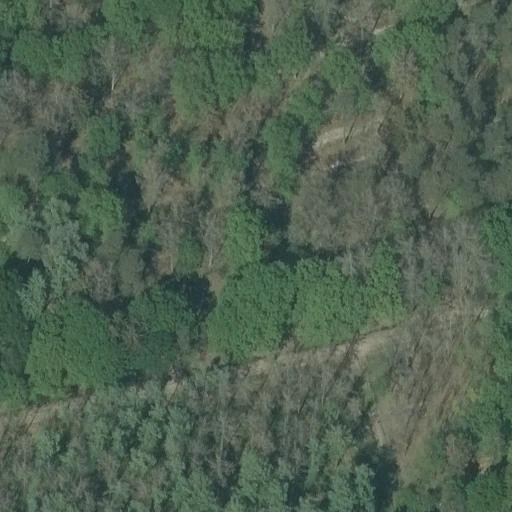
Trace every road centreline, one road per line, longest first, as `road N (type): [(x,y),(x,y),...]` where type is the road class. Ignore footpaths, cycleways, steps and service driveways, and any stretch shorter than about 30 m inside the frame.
road 1 (track): [(511,226),(0,335)]
road 2 (track): [(354,348),(0,420)]
road 3 (track): [(354,348),(511,314)]
